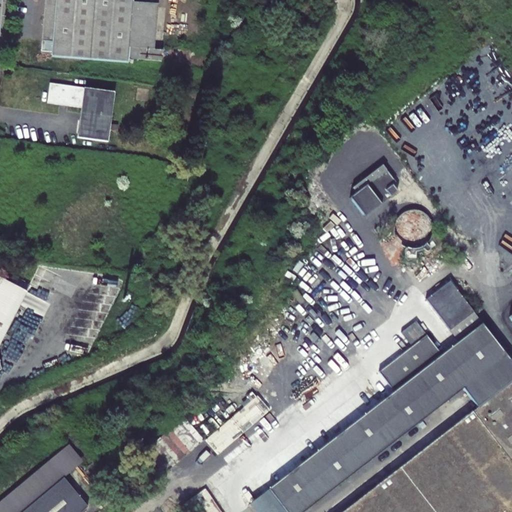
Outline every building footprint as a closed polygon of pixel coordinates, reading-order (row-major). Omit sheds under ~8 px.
[(129,51),(132,5),(132,0),(44,0),(40,54),(51,55),(51,59),(127,66),(127,62),(160,64),(161,53),(153,53),(129,51)] [(157,7),(132,5),(129,51),(153,53),(157,7)] [(114,94),(49,85),(46,106),(80,110),(76,140),(107,145),(114,94)] [(381,168),(353,191),(356,196),(349,202),(364,221),(390,200),(384,192),(394,184),(381,168)] [(409,212),(407,213),(406,213),(405,214),(402,215),(401,216),(399,218),(397,220),(396,222),(395,223),(394,226),(394,227),(393,229),(393,231),(393,234),(394,236),(394,238),(396,241),(396,242),(398,244),(399,245),(401,247),(402,248),(404,250),(406,250),(408,251),(411,252),(412,252),(415,252),(418,251),(419,251),(422,250),(423,249),(425,248),(426,247),(428,246),(429,244),(430,242),(431,240),(433,237),(433,236),(433,233),(433,232),(433,229),(433,226),(432,225),(431,222),(430,221),(429,219),(428,218),(426,216),(423,214),(422,214),(420,213),(418,212),(415,212),(413,212),(411,212),(409,212)] [(0,347),(27,295),(0,280),(0,347)] [(448,285),(424,304),(455,342),(479,323),(448,285)] [(382,372),(398,392),(378,407),(404,436),(468,385),(483,403),(469,414),(463,405),(413,446),(470,511),(511,511),(511,367),(479,327),(444,355),(429,335),(382,372)] [(216,449),(268,405),(256,390),(243,401),(246,406),(207,439),(216,449)] [(378,407),(264,497),(276,511),(307,511),(404,436),(378,407)] [(173,427),(146,451),(166,473),(193,448),(173,427)] [(68,446),(0,501),(0,511),(89,511),(63,480),(82,464),(68,446)] [(470,511),(413,446),(329,511),(470,511)] [(193,511),(225,511),(207,487),(186,502),(193,511)] [(276,511),(264,497),(250,509),(252,511),(276,511)]
